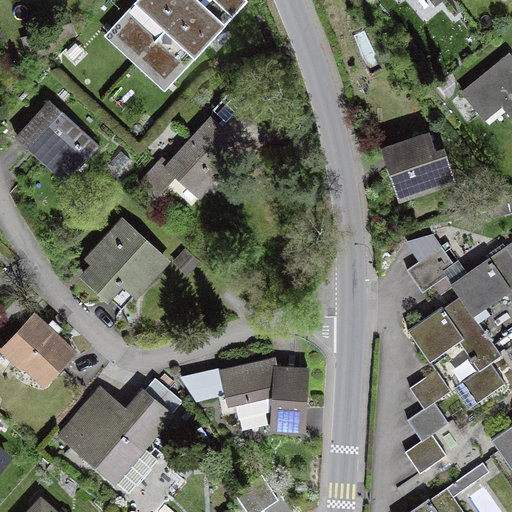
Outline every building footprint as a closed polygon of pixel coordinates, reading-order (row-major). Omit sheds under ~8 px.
[(186,0),(207,19),(224,0),(186,0)] [(423,0),(432,12),(448,0),(423,0)] [(70,23),(23,38),(29,56),(56,47),(53,40),(73,34),(70,23)] [(511,58),(511,57),(463,97),(485,123),(499,111),(511,126),(511,58)] [(100,145),(50,100),(16,137),(41,160),(48,153),(72,175),(100,145)] [(228,106),(164,173),(200,207),(264,140),(228,106)] [(434,131),(377,150),(396,205),(453,186),(434,131)] [(165,261),(121,222),(91,255),(97,260),(84,275),(108,296),(112,291),(126,303),(165,261)] [(441,246),(407,269),(422,291),(456,268),(441,246)] [(511,258),(506,249),(448,287),(458,302),(472,322),(505,300),(511,310),(511,258)] [(496,360),(472,322),(458,302),(409,334),(429,365),(462,343),(480,370),(496,360)] [(32,315),(4,347),(47,385),(75,353),(32,315)] [(274,357),(220,370),(227,400),(221,401),(223,414),(272,402),(271,429),(305,431),(308,367),(278,367),(274,357)] [(436,369),(410,387),(424,408),(434,401),(450,390),(436,369)] [(100,390),(61,435),(128,491),(157,458),(142,446),(171,412),(144,389),(125,411),(100,390)] [(424,408),(408,419),(422,440),(431,433),(448,422),(434,401),(424,408)] [(511,431),(493,445),(511,472),(511,431)] [(422,440),(405,451),(419,472),(446,454),(431,433),(422,440)] [(483,463),(447,487),(452,495),(488,471),(483,463)] [(261,474),(248,483),(265,508),(278,499),(261,474)] [(259,511),(265,508),(248,483),(234,492),(247,511),(259,511)] [(447,487),(410,511),(463,511),(452,495),(447,487)] [(55,511),(40,499),(27,511),(55,511)]
